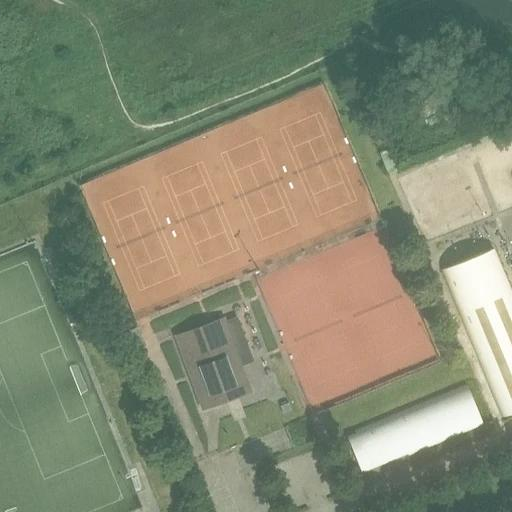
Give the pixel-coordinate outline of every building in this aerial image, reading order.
[(511,413),(511,285),(496,247),(441,270),(501,418),(511,413)] [(407,355),(414,371),(445,359),(426,311),(404,320),(414,345),(392,353),(395,360),(407,355)] [(202,406),(247,390),(223,321),(178,337),(202,406)] [(137,327),(122,333),(129,352),(145,345),(137,327)] [(466,384),(354,430),(370,467),(406,452),(408,456),(483,425),(466,384)]
